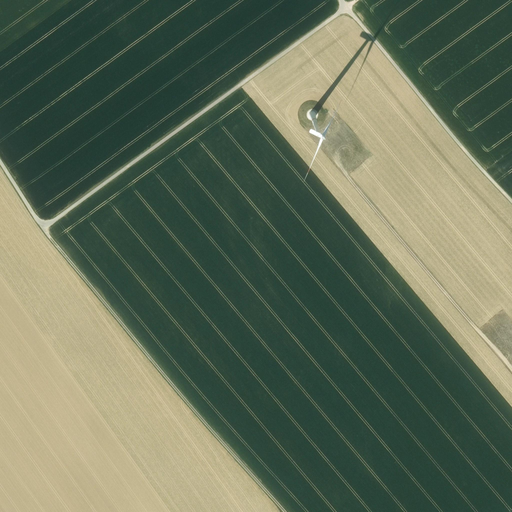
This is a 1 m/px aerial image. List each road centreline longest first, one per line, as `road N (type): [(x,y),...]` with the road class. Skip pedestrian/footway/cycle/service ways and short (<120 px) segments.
road 1 (track): [(341,0),(346,7),(43,229),(0,161)]
road 2 (track): [(282,511),(43,229)]
road 3 (track): [(346,7),(511,202)]
